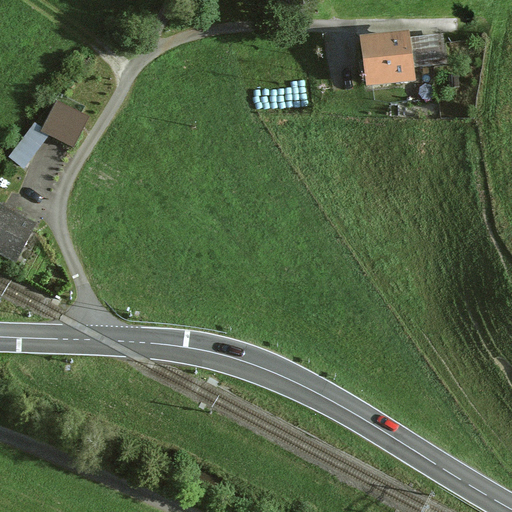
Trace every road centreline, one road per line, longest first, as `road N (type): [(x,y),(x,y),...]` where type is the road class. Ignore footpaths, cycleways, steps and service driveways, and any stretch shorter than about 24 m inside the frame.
road 1 (track): [(455,25),(231,26),(146,55),(73,169),(61,205),(63,240),(104,339)]
road 2 (primary): [(0,336),(156,343),(247,362),(333,401),(511,509)]
road 3 (track): [(0,435),(180,511)]
road 4 (track): [(35,0),(132,72)]
